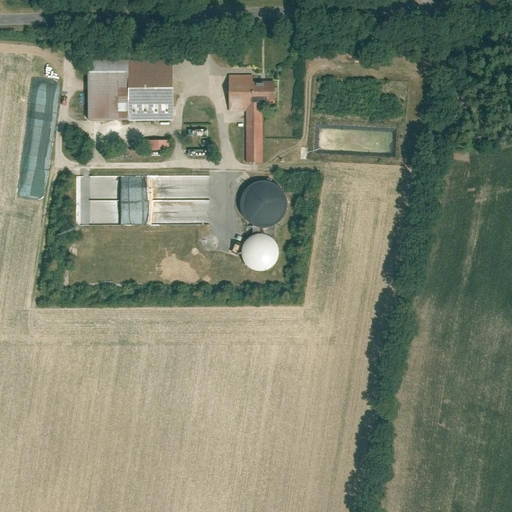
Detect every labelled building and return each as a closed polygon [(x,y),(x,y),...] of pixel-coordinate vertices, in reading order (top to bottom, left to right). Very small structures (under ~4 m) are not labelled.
[(93,120),(132,120),(132,51),(93,51),(93,120)] [(175,51),(132,51),(132,120),(175,120),(175,51)] [(255,75),(232,75),(231,111),(249,111),(248,160),(265,161),(266,98),(279,99),(279,81),(255,81),(255,75)] [(171,140),(150,139),(150,148),(171,149),(171,140)] [(286,216),(288,211),(289,204),(289,198),(286,192),(282,187),(276,183),(270,182),(264,181),(257,183),(252,187),(248,191),(245,197),(244,204),(245,210),(247,216),(251,221),(257,225),(263,226),(270,226),(276,225),(281,221),(286,216)] [(274,265),(278,260),(279,254),(279,248),(276,243),(272,238),(267,236),(261,235),(255,237),(250,240),(246,245),(245,251),(245,257),(248,262),(252,266),(257,269),(263,270),(269,268),(274,265)]
